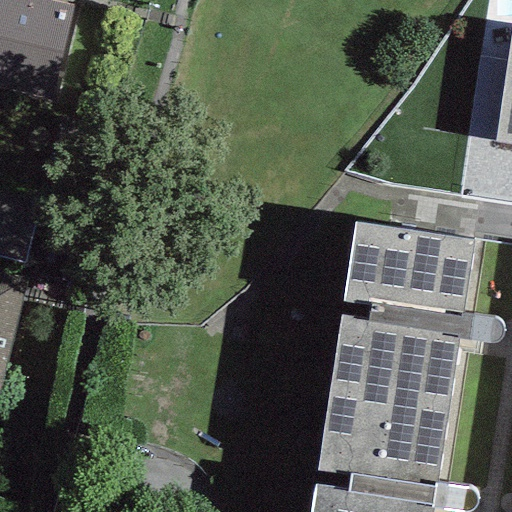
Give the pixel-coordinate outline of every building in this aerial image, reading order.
[(70,9),(29,0),(0,0),(0,87),(48,99),(70,9)] [(511,28),(511,29),(494,142),(511,144),(511,28)] [(0,186),(0,257),(26,264),(43,197),(0,186)] [(430,511),(470,240),(352,223),(309,511),(430,511)] [(0,257),(0,374),(26,264),(0,257)]
